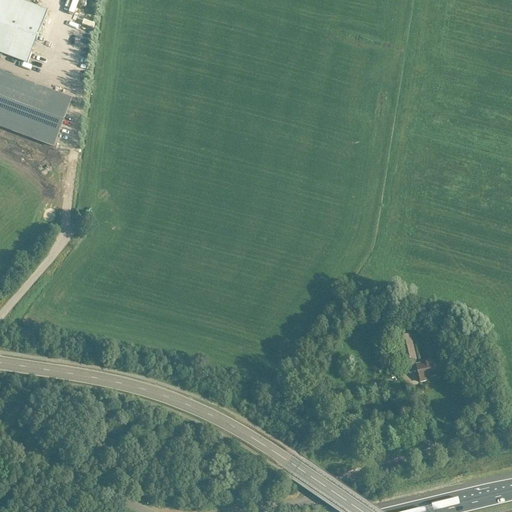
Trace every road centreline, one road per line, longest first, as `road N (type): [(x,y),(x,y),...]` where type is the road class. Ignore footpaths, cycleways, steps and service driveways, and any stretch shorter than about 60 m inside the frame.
road 1 (tertiary): [(359,511),(246,433),(177,399),(0,362)]
road 2 (unclassified): [(193,511),(298,503),(376,468),(511,434)]
road 3 (unclassified): [(0,440),(152,508),(179,511)]
